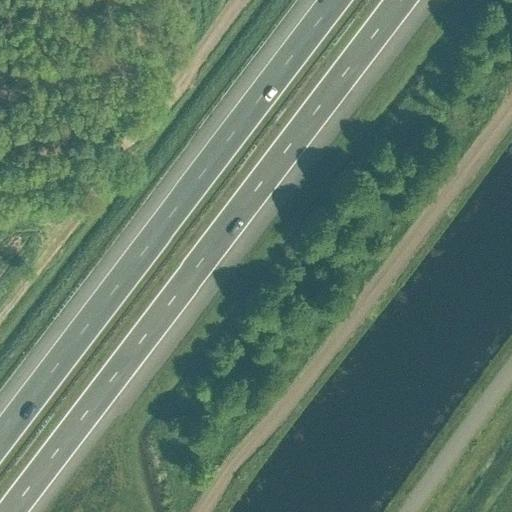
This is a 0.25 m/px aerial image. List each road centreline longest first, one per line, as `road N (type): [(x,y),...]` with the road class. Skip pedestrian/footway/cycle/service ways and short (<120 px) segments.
road 1 (motorway): [(9,511),(399,0)]
road 2 (motorway): [(334,0),(0,437)]
road 3 (track): [(511,99),(201,511)]
road 4 (track): [(238,0),(151,117),(120,140),(80,212),(0,317)]
